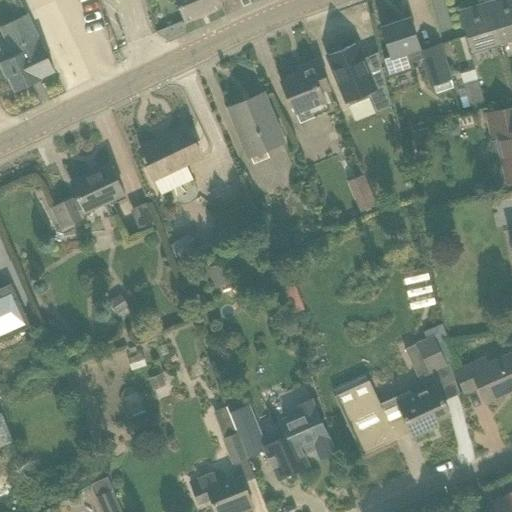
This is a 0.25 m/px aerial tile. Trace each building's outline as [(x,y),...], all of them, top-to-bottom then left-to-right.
[(41,0),(29,0),(49,43),(58,39),(41,0)] [(176,0),(186,22),(222,7),(218,0),(176,0)] [(511,0),(499,0),(489,3),(500,42),(511,38),(511,0)] [(500,42),(489,3),(461,11),(473,50),(500,42)] [(39,77),(54,70),(41,43),(27,14),(0,26),(0,27),(13,56),(0,62),(7,77),(9,77),(16,92),(33,84),(32,82),(38,79),(39,81),(40,80),(39,77)] [(421,51),(410,20),(382,28),(391,55),(382,58),(388,77),(407,71),(406,68),(412,66),(411,63),(422,59),(423,59),(421,51)] [(388,93),(380,62),(379,62),(379,64),(367,69),(357,44),(344,49),(342,44),(329,49),(331,54),(327,55),(345,102),(374,92),(376,98),(388,93)] [(440,45),(421,51),(423,59),(422,59),(431,86),(452,79),(440,45)] [(309,107),(313,116),(314,117),(329,111),(327,105),(332,103),(327,89),(329,88),(318,59),(305,64),(307,70),(281,81),(289,101),(290,100),(295,113),(309,107)] [(470,106),(485,102),(479,81),(465,85),(470,106)] [(283,140),(264,93),(228,108),(248,155),(283,140)] [(511,108),(487,114),(492,138),(497,137),(506,182),(511,180),(511,108)] [(146,161),(154,177),(161,191),(189,178),(182,163),(200,155),(187,127),(140,150),(143,156),(142,157),(145,162),(146,161)] [(80,211),(84,209),(85,212),(124,194),(110,164),(71,183),(79,199),(73,202),(72,198),(52,208),(60,226),(61,229),(83,218),(80,211)] [(348,180),(361,207),(373,201),(360,174),(348,180)] [(0,342),(30,329),(11,288),(0,293),(0,342)] [(127,304),(122,296),(111,303),(116,311),(127,304)] [(417,343),(430,372),(446,365),(432,336),(417,343)] [(486,403),(511,390),(511,353),(488,364),(485,358),(455,372),(465,393),(478,386),(486,403)] [(405,418),(413,436),(429,429),(427,424),(449,414),(436,385),(428,389),(411,397),(408,391),(380,405),(373,391),(339,407),(362,456),(363,455),(362,454),(395,439),(389,425),(405,418)] [(293,433),(266,445),(264,446),(278,479),(287,476),(287,477),(291,475),(290,474),(309,466),(303,454),(315,448),(320,460),(336,453),(312,399),(297,405),(300,412),(286,418),(293,433)] [(249,403),(228,412),(237,433),(258,424),(249,403)] [(0,413),(0,462),(2,462),(0,455),(0,447),(13,442),(2,412),(0,413)] [(234,463),(247,458),(237,434),(224,439),(234,463)] [(199,503),(211,498),(216,511),(240,511),(253,507),(241,477),(226,484),(221,469),(191,480),(199,503)] [(511,511),(511,493),(493,503),(497,511),(511,511)]
